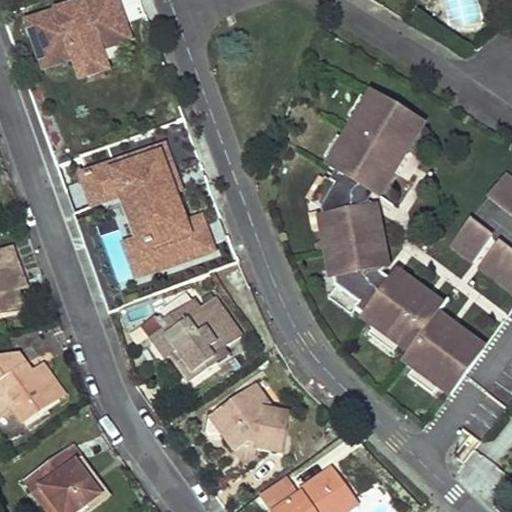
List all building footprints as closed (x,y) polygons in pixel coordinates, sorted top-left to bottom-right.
[(116,0),(104,0),(30,28),(47,74),(77,63),(81,71),(106,62),(103,53),(132,42),(116,0)] [(106,62),(81,71),(85,82),(110,72),(106,62)] [(424,127),(372,95),(363,110),(369,114),(363,124),(357,121),(344,142),(350,146),(343,156),(337,153),(328,168),(336,173),(330,183),(336,187),(326,203),(331,231),(324,232),(330,265),(337,263),(342,289),(359,302),(355,308),(365,315),(361,321),(386,340),(390,335),(400,343),(396,348),(408,357),(402,365),(413,373),(417,368),(427,376),(423,381),(449,400),(483,355),(452,331),(444,343),(428,331),(433,323),(418,311),(426,299),(396,277),(389,286),(384,293),(376,286),(381,279),(386,273),(374,211),(368,208),(360,203),(367,192),(375,197),(379,200),(395,173),(376,161),(388,142),(408,154),(424,127)] [(376,161),(395,173),(408,154),(388,142),(376,161)] [(119,178),(115,170),(85,181),(96,211),(127,199),(148,253),(157,249),(166,272),(216,252),(203,221),(186,228),(168,183),(177,180),(165,150),(139,160),(143,169),(119,178)] [(511,188),(503,182),(487,203),(511,221),(511,188)] [(367,192),(360,203),(368,208),(375,197),(367,192)] [(492,244),(469,227),(451,251),(474,269),(492,244)] [(12,249),(0,253),(0,269),(17,263),(12,249)] [(511,297),(511,259),(498,249),(480,273),(511,297)] [(0,319),(25,314),(18,294),(14,295),(10,285),(23,281),(17,263),(0,269),(0,319)] [(381,279),(376,286),(384,293),(389,286),(381,279)] [(23,281),(10,285),(14,295),(18,294),(27,291),(23,281)] [(426,299),(418,311),(433,323),(436,319),(442,311),(426,299)] [(165,333),(153,341),(168,362),(172,360),(180,354),(186,362),(177,368),(190,386),(219,366),(212,356),(224,348),(226,350),(242,339),(215,300),(198,312),(201,317),(188,326),(181,315),(165,325),(162,320),(158,323),(165,333)] [(193,306),(181,315),(188,326),(201,317),(198,312),(193,306)] [(433,323),(428,331),(444,343),(452,331),(436,319),(433,323)] [(180,354),(172,360),(177,368),(186,362),(180,354)] [(0,363),(0,415),(11,407),(16,415),(27,429),(60,405),(52,393),(58,389),(43,368),(32,377),(19,359),(0,363)] [(58,389),(52,393),(60,405),(67,400),(58,389)] [(241,399),(219,415),(227,424),(224,439),(236,457),(251,446),(258,446),(257,452),(285,458),(292,417),(266,413),(268,403),(241,399)] [(11,407),(0,415),(0,423),(2,426),(16,415),(11,407)] [(219,415),(210,421),(224,439),(227,424),(219,415)] [(251,446),(236,457),(246,469),(256,460),(257,452),(258,446),(251,446)] [(75,449),(26,485),(36,498),(43,493),(56,511),(86,511),(102,500),(78,467),(85,462),(75,449)] [(85,462),(78,467),(102,500),(109,494),(85,462)] [(259,499),(268,511),(338,511),(354,501),(333,471),(301,494),(303,498),(302,499),(287,479),(259,499)] [(56,511),(43,493),(36,498),(45,511),(56,511)] [(354,501),(338,511),(351,511),(359,506),(354,501)]
